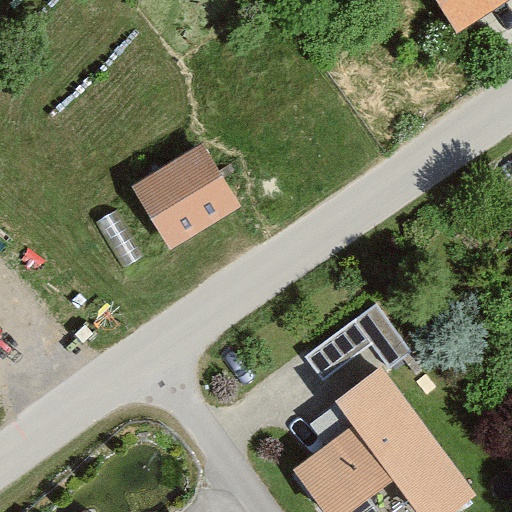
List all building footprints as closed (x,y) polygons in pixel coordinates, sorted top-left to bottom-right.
[(511,0),(438,0),(466,44),(511,14),(511,0)] [(197,143),(132,185),(172,247),(238,205),(197,143)] [(0,220),(0,240),(9,227),(0,220)] [(303,342),(329,386),(401,344),(375,300),(303,342)] [(361,438),(302,485),(323,511),(382,511),(401,497),(413,511),(477,511),(485,506),(387,384),(345,417),(361,438)]
